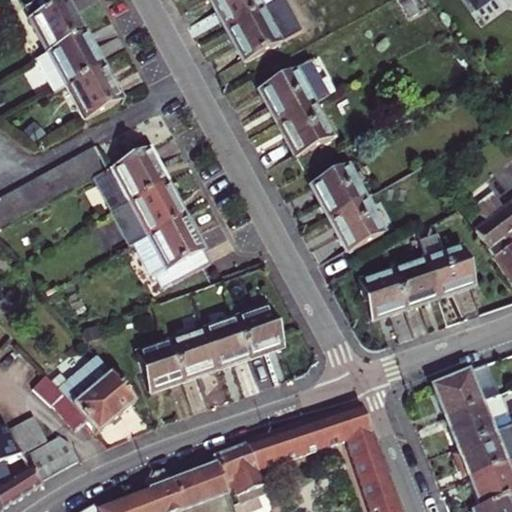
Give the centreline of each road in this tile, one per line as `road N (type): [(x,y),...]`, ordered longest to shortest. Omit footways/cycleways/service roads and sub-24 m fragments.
road 1 (residential): [(148,0),(351,384)]
road 2 (residential): [(351,384),(141,455),(33,511)]
road 3 (residential): [(364,380),(511,327)]
road 4 (residential): [(416,511),(364,380)]
